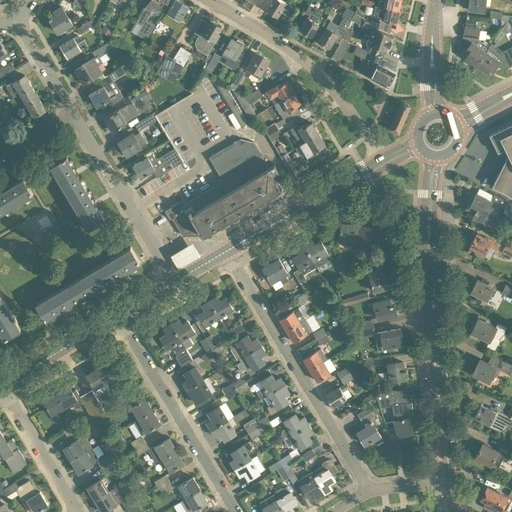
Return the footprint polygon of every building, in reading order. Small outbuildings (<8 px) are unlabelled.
[(79,0),(74,0),(72,4),(81,10),(86,8),(84,3),(79,0)] [(164,0),(142,0),(143,1),(143,2),(143,4),(144,6),(145,7),(137,21),(143,25),(152,10),(154,12),(156,11),(158,11),(159,10),(164,0)] [(175,0),(167,14),(180,21),(188,7),(176,0),(175,0)] [(290,17),(295,10),(286,4),(286,3),(281,0),(272,0),(266,10),(277,17),(281,12),(290,17)] [(378,0),(377,6),(399,11),(401,0),(385,0),(385,1),(379,0),(378,0)] [(469,0),(468,9),(485,12),(486,0),(469,0)] [(322,19),(312,13),(314,8),(309,5),(305,13),(309,15),(307,17),(303,23),(304,23),(300,31),(311,37),(319,24),(322,19)] [(373,14),(369,13),(367,20),(386,31),(389,22),(396,23),(399,11),(377,6),(375,5),(373,14)] [(49,19),(58,33),(73,24),(62,6),(54,11),(56,15),(49,19)] [(370,45),(367,51),(383,59),(387,51),(393,36),(386,31),(367,20),(356,13),(355,13),(352,19),(372,32),(367,44),(370,45)] [(327,26),(318,41),(322,43),(322,44),(324,45),(324,44),(331,49),(335,41),(339,34),(341,35),(350,21),(343,17),(335,31),(327,26)] [(91,20),(76,29),(79,34),(94,25),(91,20)] [(207,55),(209,52),(219,35),(218,34),(222,27),(211,20),(203,35),(201,34),(197,40),(196,42),(196,44),(196,46),(197,47),(198,49),(200,50),(207,55)] [(175,39),(182,28),(177,25),(170,36),(175,39)] [(112,31),(104,26),(100,31),(109,37),(112,31)] [(349,41),(354,32),(348,29),(343,38),(349,41)] [(476,66),(486,52),(490,45),(483,41),(482,42),(479,40),(480,32),(465,29),(463,38),(467,38),(467,40),(471,42),(465,52),(468,54),(465,58),(476,66)] [(111,35),(106,44),(111,47),(116,38),(111,35)] [(68,58),(88,45),(84,39),(77,44),(73,38),(60,45),(68,58)] [(341,43),(349,48),(351,43),(343,38),(340,43),(341,43)] [(237,59),(244,46),(243,45),(244,43),(238,39),(236,42),(232,39),(222,56),(228,60),(225,64),(235,70),(240,61),(237,59)] [(0,61),(8,56),(0,42),(0,61)] [(106,44),(92,52),(95,57),(75,69),(83,84),(103,71),(99,65),(103,63),(99,57),(109,51),(111,47),(106,44)] [(490,45),(486,52),(476,66),(487,74),(488,72),(491,74),(497,66),(501,68),(502,68),(504,69),(506,68),(507,68),(511,65),(511,59),(507,49),(502,52),(491,44),(490,45)] [(361,57),(363,58),(363,57),(367,51),(357,46),(353,53),(361,57)] [(383,59),(367,51),(363,57),(372,61),(364,75),(370,78),(385,86),(386,86),(388,86),(389,85),(390,84),(396,73),(380,65),(383,59)] [(261,75),(267,78),(271,71),(266,67),(270,61),(256,53),(247,68),(246,71),(258,78),(260,76),(261,75)] [(212,57),(208,54),(204,61),(208,63),(212,57)] [(213,71),(221,58),(215,54),(213,57),(212,57),(208,63),(206,67),(213,71)] [(157,73),(173,82),(183,66),(167,56),(157,73)] [(0,69),(4,75),(15,69),(11,62),(0,69)] [(113,81),(127,72),(126,70),(131,67),(129,63),(109,75),(113,81)] [(245,73),(240,70),(229,88),(231,89),(235,91),(245,73)] [(102,72),(95,76),(98,82),(100,81),(105,77),(102,72)] [(17,95),(20,94),(32,87),(25,75),(13,82),(13,83),(10,84),(17,95)] [(229,88),(214,80),(213,80),(234,114),(222,93),(228,90),(229,91),(231,89),(229,88)] [(273,88),(266,92),(270,99),(271,99),(274,104),(294,92),(288,81),(281,85),(280,83),(274,87),(275,87),(274,88),(273,88)] [(120,92),(116,95),(108,84),(90,94),(97,107),(110,99),(113,105),(123,99),(124,98),(120,92)] [(144,86),(124,98),(123,99),(126,105),(127,104),(128,105),(148,92),(144,86)] [(27,105),(39,98),(32,87),(20,94),(27,105)] [(250,104),(262,96),(258,89),(246,97),(250,104)] [(241,127),(248,123),(229,91),(228,90),(222,93),(234,114),(241,127)] [(234,92),(251,121),(257,117),(250,104),(246,97),(235,91),(234,92)] [(301,104),(294,92),(274,104),(283,119),(291,114),(289,112),(290,112),(296,109),(295,107),(301,104)] [(46,110),(39,98),(27,105),(34,117),(46,110)] [(400,104),(397,112),(389,130),(399,134),(410,108),(409,105),(403,103),(400,104)] [(131,110),(128,105),(127,104),(126,105),(104,118),(112,131),(127,122),(122,116),(125,114),(125,113),(131,110)] [(9,115),(7,111),(0,114),(3,120),(9,116),(9,115)] [(153,114),(136,125),(135,125),(138,131),(157,120),(153,114)] [(9,116),(3,120),(9,130),(16,127),(9,115),(9,116)] [(23,125),(27,131),(33,127),(30,121),(23,125)] [(297,136),(301,144),(319,134),(312,122),(305,126),(304,125),(299,128),(297,125),(290,129),(295,137),(297,136)] [(275,123),(270,125),(265,128),(269,135),(279,130),(275,123)] [(500,190),(499,192),(499,193),(510,198),(511,194),(511,123),(489,134),(498,152),(506,148),(509,156),(492,186),(500,190)] [(272,140),(277,137),(282,134),(279,130),(269,135),(272,140)] [(142,146),(147,144),(140,132),(135,135),(134,133),(119,143),(127,156),(142,147),(142,146)] [(325,145),(319,134),(301,144),(306,152),(305,153),(307,157),(313,154),(320,150),(319,149),(325,145)] [(184,204),(181,198),(202,235),(203,236),(282,189),(274,176),(280,173),(274,163),(268,167),(262,157),(253,142),(240,139),(236,141),(209,157),(223,180),(184,204)] [(167,172),(183,162),(175,148),(159,158),(167,172)] [(289,169),(294,166),(286,153),(281,156),(289,169)] [(141,178),(160,167),(153,154),(148,157),(133,166),(141,178)] [(51,166),(69,198),(86,188),(67,157),(51,166)] [(23,178),(0,192),(0,211),(2,214),(33,195),(23,178)] [(173,184),(155,195),(170,220),(173,218),(183,236),(202,235),(181,198),(173,184)] [(104,220),(93,201),(86,188),(69,198),(88,229),(104,220)] [(511,203),(494,195),(491,201),(476,193),(469,207),(476,210),(475,211),(472,218),(481,223),(482,222),(487,225),(497,206),(511,212),(511,203)] [(357,225),(357,226),(342,223),(338,242),(369,248),(371,237),(372,237),(374,228),(357,225)] [(489,239),(476,234),(470,246),(477,250),(476,252),(484,257),(489,246),(497,250),(500,245),(489,239)] [(303,244),(314,262),(317,267),(331,258),(320,241),(314,245),(311,240),(303,244)] [(199,255),(192,243),(173,255),(180,266),(199,255)] [(511,246),(507,243),(502,252),(511,257),(511,246)] [(317,267),(314,262),(303,244),(296,249),(299,254),(292,258),(299,269),(293,273),(303,288),(305,292),(309,290),(311,289),(305,280),(306,280),(303,275),(317,267)] [(99,266),(108,282),(140,263),(130,247),(99,266)] [(337,257),(332,260),(342,276),(347,273),(337,257)] [(282,283),(287,280),(283,273),(285,271),(279,261),(271,265),(271,264),(262,268),(266,274),(266,275),(271,283),(278,278),(282,283)] [(77,301),(91,292),(108,282),(99,266),(67,285),(77,301)] [(391,284),(390,277),(387,278),(386,272),(382,274),(380,268),(367,272),(367,273),(361,274),(365,286),(372,284),(374,292),(390,287),(389,285),(391,284)] [(493,286),(494,284),(484,279),(483,282),(477,279),(470,292),(477,296),(475,300),(485,305),(490,295),(493,296),(497,289),(494,288),(494,287),(493,286)] [(77,301),(67,285),(36,304),(46,320),(77,301)] [(511,288),(505,285),(502,293),(511,297),(511,288)] [(305,292),(303,288),(290,296),(293,299),(305,292)] [(305,292),(293,299),(296,306),(309,298),(305,292)] [(343,306),(369,298),(368,292),(341,300),(343,306)] [(217,296),(209,301),(218,317),(233,308),(226,297),(220,301),(217,296)] [(0,297),(0,330),(4,338),(20,328),(2,297),(0,297)] [(396,314),(394,305),(390,306),(388,299),(373,303),(375,310),(376,309),(378,319),(396,314)] [(205,326),(218,317),(209,301),(201,306),(204,311),(198,315),(205,326)] [(279,318),(286,330),(299,322),(305,319),(298,308),(279,318)] [(341,324),(347,320),(343,313),(337,317),(341,324)] [(489,341),(491,336),(499,340),(500,340),(506,327),(498,323),(496,326),(479,318),(471,333),(489,341)] [(171,324),(186,349),(193,344),(188,336),(195,332),(188,321),(181,325),(178,319),(171,324)] [(286,330),(293,342),(313,330),(306,319),(305,319),(299,322),(286,330)] [(374,327),(372,320),(357,323),(359,331),(362,331),(373,328),(373,327),(374,327)] [(227,331),(230,337),(243,329),(240,323),(227,331)] [(192,360),(186,349),(171,324),(163,329),(166,334),(160,338),(167,349),(173,345),(178,353),(176,357),(181,366),(192,360)] [(322,328),(313,333),(316,339),(326,334),(322,328)] [(364,338),(375,335),(373,328),(362,331),(364,338)] [(403,344),(400,328),(380,332),(381,340),(383,340),(384,347),(403,344)] [(316,339),(320,345),(329,339),(326,334),(316,339)] [(217,345),(210,335),(205,338),(211,348),(217,345)] [(235,343),(229,346),(237,360),(261,346),(256,338),(251,341),(247,335),(235,342),(235,343)] [(205,338),(200,341),(206,351),(211,348),(205,338)] [(226,349),(223,343),(212,350),(215,355),(226,349)] [(244,369),(247,373),(252,370),(264,363),(261,357),(266,353),(261,346),(237,360),(239,359),(240,361),(235,364),(240,372),(244,369)] [(317,350),(303,358),(310,370),(324,362),(327,360),(321,349),(317,351),(317,350)] [(205,361),(215,355),(212,350),(201,356),(205,361)] [(489,383),(493,375),(497,367),(479,359),(472,374),(489,383)] [(112,360),(99,368),(107,382),(114,378),(118,385),(126,380),(121,372),(120,373),(112,360)] [(511,364),(505,361),(504,362),(501,369),(500,370),(509,375),(510,375),(511,369),(511,364)] [(310,370),(317,382),(331,373),(324,362),(310,370)] [(389,381),(408,378),(407,369),(404,370),(403,362),(385,365),(386,373),(388,373),(389,381)] [(182,382),(187,390),(204,380),(195,366),(183,373),(187,379),(182,382)] [(340,378),(350,373),(346,367),(337,373),(340,378)] [(95,390),(107,382),(99,368),(86,376),(95,390)] [(332,407),(346,398),(351,395),(348,389),(349,388),(346,383),(353,379),(350,373),(340,378),(344,384),(339,387),(339,386),(325,395),(332,407)] [(261,399),(267,396),(285,385),(280,377),(275,380),(271,374),(259,381),(263,387),(256,392),(261,399)] [(235,388),(246,382),(244,379),(240,378),(232,383),(235,388)] [(212,394),(204,380),(187,390),(196,404),(212,394)] [(239,394),(249,388),(246,382),(235,388),(239,394)] [(232,383),(222,389),(225,394),(235,388),(232,383)] [(267,396),(272,404),(267,407),(271,414),(278,410),(277,409),(288,402),(284,396),(289,393),(285,385),(267,396)] [(69,386),(55,393),(64,408),(72,404),(75,409),(83,405),(92,420),(99,416),(85,394),(80,397),(76,389),(72,391),(69,386)] [(225,394),(228,400),(239,394),(235,388),(225,394)] [(105,412),(92,390),(85,394),(99,416),(105,412)] [(116,397),(120,403),(131,396),(127,390),(116,397)] [(391,406),(392,405),(394,420),(409,417),(410,417),(413,417),(412,411),(411,402),(409,403),(407,390),(375,394),(380,408),(391,406)] [(64,408),(55,393),(43,401),(51,416),(64,408)] [(130,407),(138,420),(153,411),(145,398),(130,407)] [(506,416),(507,416),(507,415),(491,407),(490,409),(480,404),(474,417),(489,425),(488,426),(498,431),(506,416)] [(211,430),(228,419),(220,405),(207,412),(211,419),(206,422),(211,430)] [(373,414),(369,408),(358,415),(362,422),(363,421),(366,426),(356,432),(364,445),(370,441),(371,442),(372,441),(374,445),(382,440),(380,437),(380,436),(368,417),(373,414)] [(103,423),(114,417),(110,410),(105,412),(99,416),(103,423)] [(153,411),(138,420),(134,422),(141,435),(160,424),(153,411)] [(281,435),(284,440),(309,425),(304,417),(299,420),(295,414),(283,421),(286,427),(282,430),(281,435)] [(88,423),(92,430),(103,423),(99,416),(92,420),(88,423)] [(266,416),(256,422),(259,428),(269,421),(266,416)] [(413,417),(410,417),(409,417),(394,420),(393,420),(397,436),(413,432),(409,418),(410,418),(413,417)] [(228,419),(211,430),(215,437),(220,434),(224,441),(237,433),(228,419)] [(253,419),(243,425),(249,434),(259,428),(256,422),(253,419)] [(259,428),(262,433),(273,427),(269,421),(259,428)] [(77,430),(73,423),(62,430),(66,436),(77,430)] [(311,445),(309,443),(311,441),(308,435),(313,432),(309,425),(284,440),(288,448),(296,443),(299,449),(301,448),(302,450),(311,445)] [(249,434),(252,439),(262,433),(259,428),(249,434)] [(14,472),(26,464),(17,449),(19,448),(12,438),(7,442),(0,431),(0,451),(3,457),(4,456),(14,472)] [(123,438),(120,432),(113,436),(116,442),(123,438)] [(92,448),(84,435),(63,448),(71,461),(86,451),(86,452),(92,448)] [(146,442),(141,436),(130,442),(134,449),(146,442)] [(155,463),(162,459),(176,450),(169,437),(148,450),(155,463)] [(511,445),(502,441),(500,446),(511,452),(511,445)] [(138,455),(149,449),(146,442),(134,449),(138,455)] [(252,459),(249,453),(252,446),(251,445),(248,442),(243,445),(243,444),(226,454),(235,469),(252,459)] [(301,456),(305,462),(324,450),(321,444),(301,456)] [(492,465),(497,468),(504,457),(497,454),(498,452),(482,444),(475,457),(491,466),(492,465)] [(184,463),(176,450),(162,459),(169,472),(184,463)] [(86,452),(86,451),(71,461),(78,473),(93,464),(86,452)] [(282,467),(288,464),(288,463),(293,460),(289,454),(279,461),(282,466),(282,467)] [(109,455),(98,462),(102,469),(113,462),(109,455)] [(260,472),(252,459),(235,469),(239,476),(244,473),(248,480),(260,472)] [(324,471),(314,477),(324,494),(332,489),(328,484),(335,480),(332,475),(338,472),(338,471),(343,467),(340,463),(335,466),(331,460),(328,459),(322,463),(321,466),(324,471)] [(279,461),(268,467),(271,473),(282,466),(279,461)] [(102,469),(106,475),(117,468),(113,462),(102,469)] [(295,475),(288,464),(282,467),(289,478),(295,475)] [(283,481),(289,478),(282,467),(277,470),(283,481)] [(314,477),(311,472),(298,480),(300,485),(297,487),(299,491),(300,491),(301,492),(303,491),(307,497),(308,496),(311,501),(316,498),(324,494),(314,477)] [(169,481),(165,475),(154,482),(158,488),(169,481)] [(178,485),(186,498),(200,490),(193,477),(178,485)] [(94,500),(109,491),(101,478),(87,487),(94,500)] [(253,492),(266,484),(263,479),(250,487),(253,492)] [(28,481),(18,487),(16,482),(3,490),(6,495),(7,496),(16,491),(23,502),(27,500),(34,511),(36,511),(48,505),(40,491),(34,495),(29,487),(32,486),(28,481)] [(162,495),(173,488),(169,481),(158,488),(162,495)] [(276,500),(283,511),(293,511),(294,511),(291,506),(297,502),(287,486),(282,489),(281,487),(274,492),(275,493),(273,494),(276,500)] [(511,491),(508,496),(495,489),(495,491),(487,486),(480,499),(485,501),(483,506),(493,511),(506,511),(511,499),(511,491)] [(101,511),(103,511),(122,501),(124,500),(116,487),(109,491),(94,500),(101,511)] [(200,490),(186,498),(180,502),(186,511),(192,511),(208,502),(200,490)] [(125,508),(136,501),(133,495),(124,500),(122,501),(125,508)] [(283,511),(276,500),(262,508),(264,511),(283,511)] [(133,511),(141,508),(136,501),(125,508),(128,511),(133,511)] [(0,511),(10,511),(5,503),(0,506),(0,511)]
